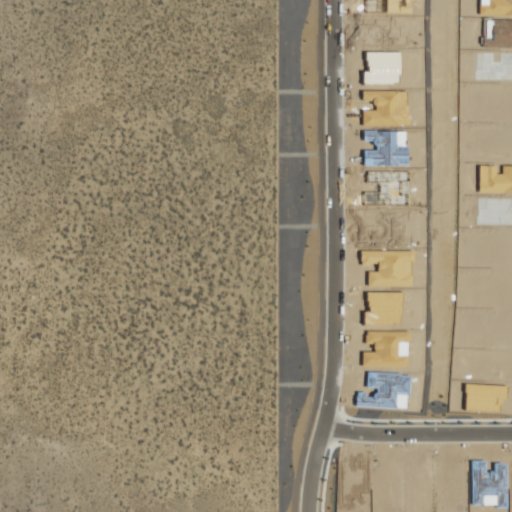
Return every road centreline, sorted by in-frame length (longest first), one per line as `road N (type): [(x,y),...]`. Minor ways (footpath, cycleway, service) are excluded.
road 1 (residential): [(350,0),(350,375),(323,511)]
road 2 (residential): [(511,434),(338,426)]
